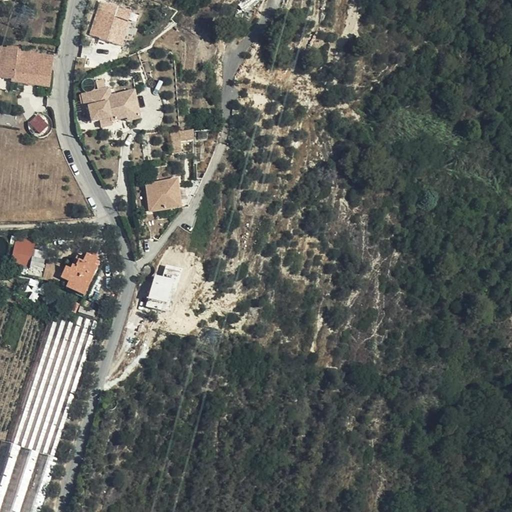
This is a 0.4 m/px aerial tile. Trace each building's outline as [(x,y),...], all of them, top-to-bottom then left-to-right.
[(134,10),(104,0),(101,0),(91,34),(123,45),(134,10)] [(48,86),(52,56),(5,50),(1,79),(9,80),(9,82),(48,86)] [(91,123),(99,122),(98,119),(115,116),(132,113),(131,103),(142,102),(140,91),(120,95),(121,101),(108,103),(106,91),(85,96),(91,123)] [(144,116),(142,102),(131,103),(132,113),(133,117),(144,116)] [(41,134),(51,125),(40,113),(30,123),(41,134)] [(142,134),(147,169),(169,166),(165,133),(142,134)] [(169,166),(147,169),(149,187),(147,187),(151,212),(181,207),(177,182),(170,183),(169,166)] [(39,280),(45,253),(32,250),(34,242),(16,241),(12,266),(28,270),(27,277),(39,280)] [(83,298),(96,269),(93,267),(95,260),(86,256),(83,261),(76,258),(70,271),(65,269),(61,279),(68,283),(66,290),(83,298)]
